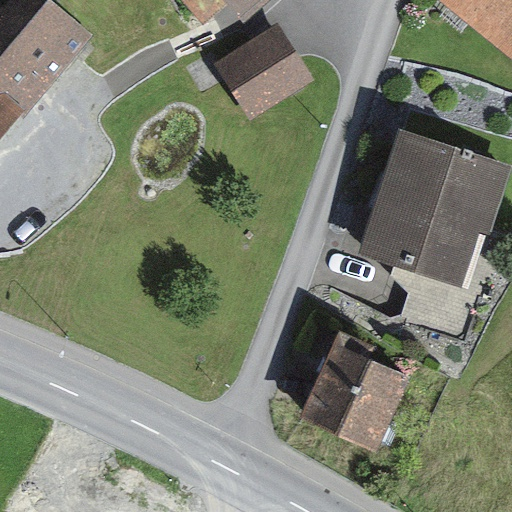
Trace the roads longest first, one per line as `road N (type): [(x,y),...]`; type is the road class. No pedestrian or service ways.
road 1 (track): [(382,0),(376,73),(223,511)]
road 2 (tertiary): [(0,367),(122,418),(302,511)]
